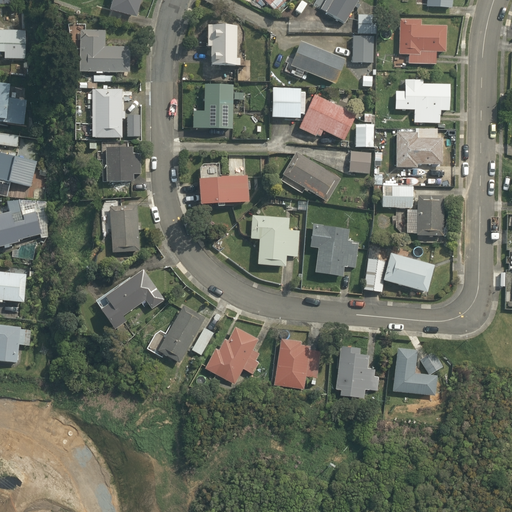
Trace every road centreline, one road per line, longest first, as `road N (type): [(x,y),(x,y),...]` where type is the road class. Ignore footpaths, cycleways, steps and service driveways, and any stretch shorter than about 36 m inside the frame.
road 1 (residential): [(176,0),(162,46),(162,164),(178,235),(210,274),(265,302),(310,310),(440,312),(467,303)]
road 2 (residential): [(499,0),(488,54),(481,295),(467,303)]
